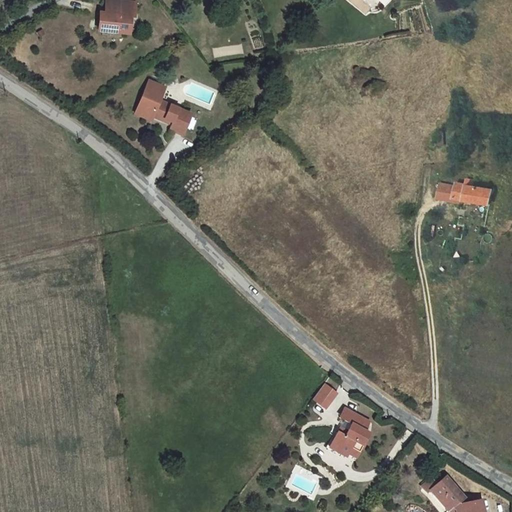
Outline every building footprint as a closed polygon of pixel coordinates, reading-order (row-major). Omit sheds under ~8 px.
[(107,0),(105,0),(104,11),(97,10),(95,30),(128,34),(130,15),(134,15),(135,3),(107,0)] [(184,134),(193,112),(162,99),(166,89),(161,87),(162,84),(152,79),(138,112),(154,119),(155,115),(167,120),(169,117),(176,119),(172,129),(184,134)] [(455,200),(496,206),(497,192),(441,183),(439,198),(455,200)] [(339,391),(327,383),(315,399),(327,408),(339,391)] [(345,407),(327,443),(355,458),(359,452),(337,441),(343,430),(346,432),(352,421),(348,419),(351,410),(345,407)] [(371,420),(351,410),(348,419),(352,421),(346,432),(343,430),(337,441),(359,452),(371,430),(368,428),(371,420)] [(432,488),(450,508),(456,507),(456,511),(486,511),(484,498),(469,500),(447,476),(437,483),(430,475),(421,484),(429,490),(432,488)]
